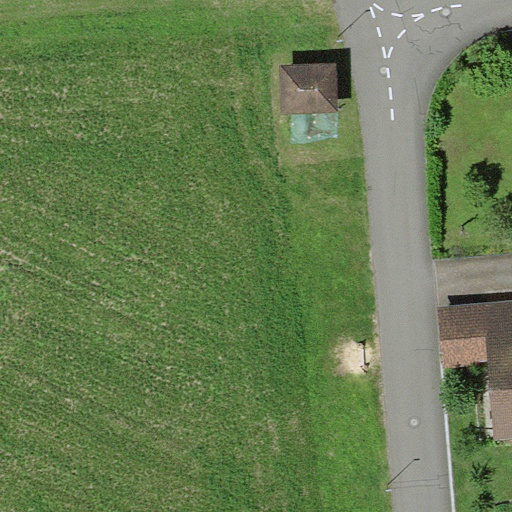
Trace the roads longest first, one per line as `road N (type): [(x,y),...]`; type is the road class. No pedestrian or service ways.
road 1 (residential): [(392,27),(427,511)]
road 2 (residential): [(392,27),(511,5)]
